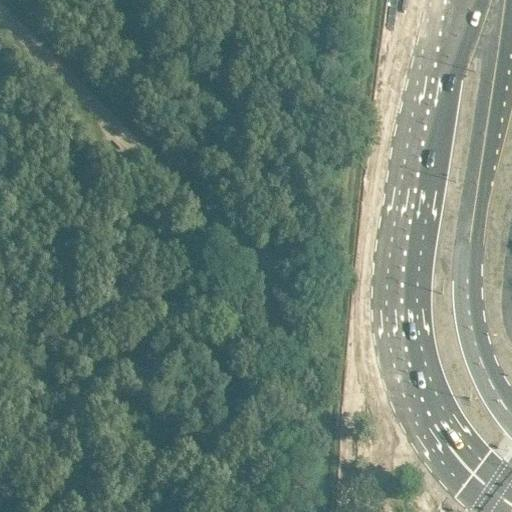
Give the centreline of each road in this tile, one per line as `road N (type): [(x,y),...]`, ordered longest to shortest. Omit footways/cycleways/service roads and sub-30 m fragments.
road 1 (primary): [(450,0),(402,248),(405,343),(437,424),(511,502)]
road 2 (primary): [(511,418),(486,379),(465,300),(506,0)]
